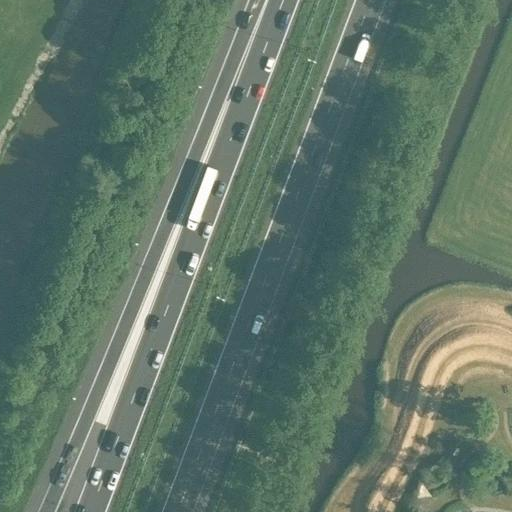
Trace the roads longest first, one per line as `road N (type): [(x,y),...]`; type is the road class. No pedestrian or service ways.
road 1 (motorway): [(282,0),(44,511)]
road 2 (motorway): [(283,0),(89,511)]
road 3 (motorway): [(178,511),(371,0)]
